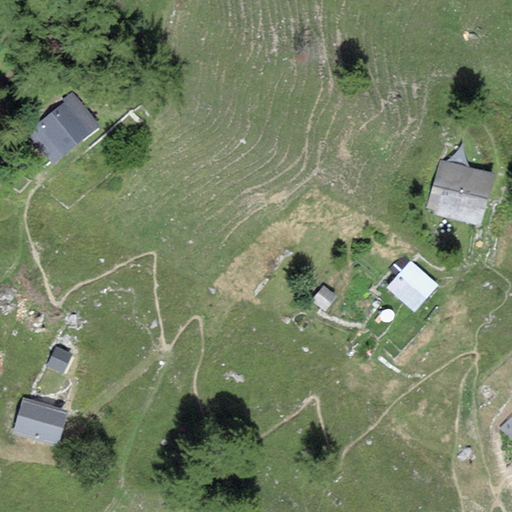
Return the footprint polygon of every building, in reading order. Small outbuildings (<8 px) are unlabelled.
[(101,123),(75,92),(28,130),(54,162),(101,123)] [(494,173),(440,158),(426,208),(480,223),(494,173)] [(438,283),(410,259),(386,287),(414,311),(438,283)] [(338,294),(324,284),(312,300),(325,310),(338,294)] [(73,352),(56,345),(46,366),(64,373),(73,352)] [(69,409),(23,397),(14,432),(59,444),(69,409)] [(511,417),(502,429),(511,438),(511,417)]
